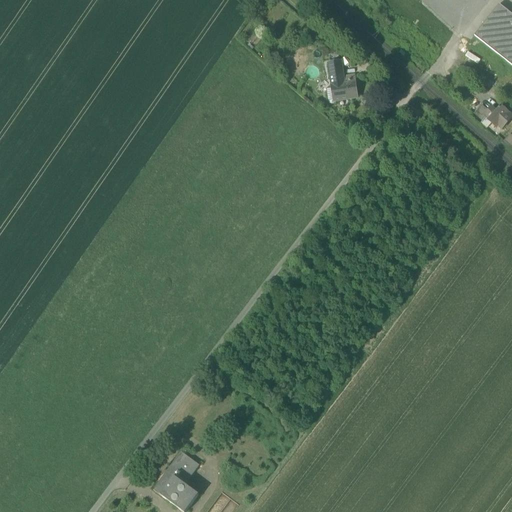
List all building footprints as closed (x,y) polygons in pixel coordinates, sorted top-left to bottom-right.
[(474,36),(511,66),(511,15),(499,5),(474,36)] [(330,70),(332,86),(345,84),(343,68),(330,70)] [(332,86),(334,101),(357,98),(355,82),(345,84),(332,86)] [(475,114),(482,121),(485,118),(484,117),(489,113),(487,111),(487,110),(482,105),(475,114)] [(498,126),(502,130),(511,118),(511,116),(501,107),(497,112),(493,108),(489,113),(484,117),(485,118),(496,128),(498,126)] [(152,495),(173,511),(190,511),(197,503),(184,493),(199,474),(180,459),(152,495)]
